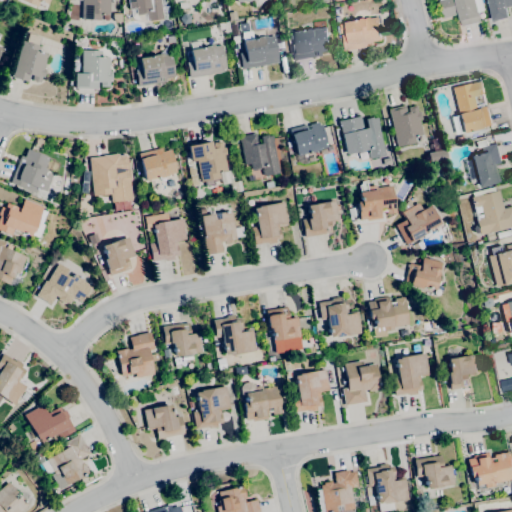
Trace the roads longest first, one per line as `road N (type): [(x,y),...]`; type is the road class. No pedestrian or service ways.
road 1 (residential): [(0,108),(109,124),(511,52)]
road 2 (residential): [(133,482),(190,465),(511,415)]
road 3 (residential): [(61,355),(111,311),(148,296),(370,260)]
road 4 (residential): [(133,482),(99,407),(61,355),(0,313)]
